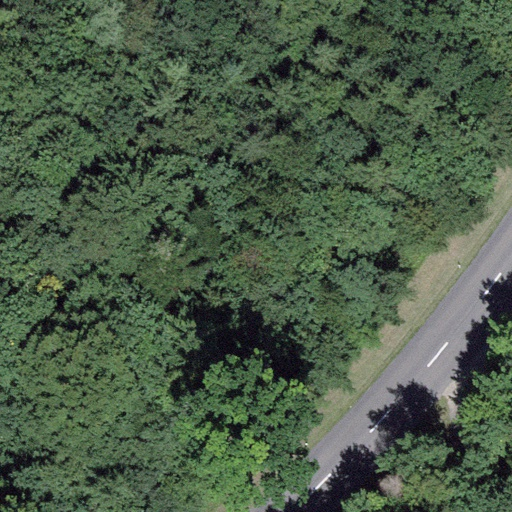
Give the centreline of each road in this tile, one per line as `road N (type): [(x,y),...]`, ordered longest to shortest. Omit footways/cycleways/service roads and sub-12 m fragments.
road 1 (tertiary): [(315,511),(439,370),(511,267)]
road 2 (track): [(465,333),(464,511)]
